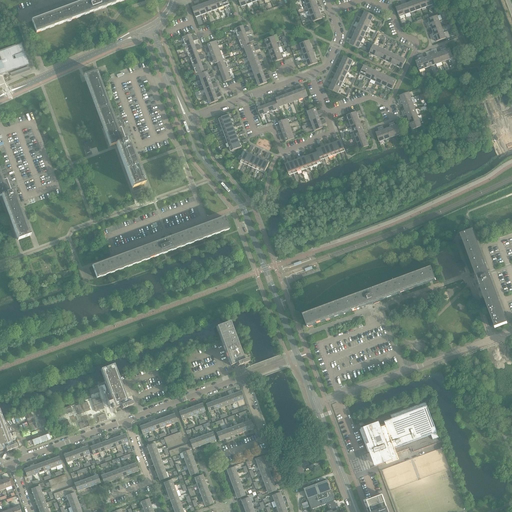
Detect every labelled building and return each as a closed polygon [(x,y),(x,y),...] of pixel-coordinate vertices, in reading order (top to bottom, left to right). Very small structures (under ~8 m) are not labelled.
[(89,0),(35,20),(32,21),(36,33),(93,12),(106,7),(124,0),(89,0)] [(214,0),(213,0),(209,2),(213,11),(218,9),(214,0)] [(214,0),(218,9),(224,7),(221,0),(214,0)] [(416,11),(422,9),(418,0),(417,0),(413,2),(416,11)] [(424,0),(418,0),(422,9),(428,7),(424,0)] [(209,2),(204,4),(207,13),(213,11),(209,2)] [(307,5),(309,10),(318,7),(316,2),(307,5)] [(413,2),(407,4),(411,13),(416,11),(413,2)] [(204,4),(198,6),(201,15),(207,13),(204,4)] [(407,4),(402,6),(405,15),(411,13),(407,4)] [(196,17),(201,15),(198,6),(192,8),(196,17)] [(399,17),(405,15),(402,6),(396,8),(399,17)] [(309,10),(311,16),(320,13),(318,7),(309,10)] [(365,12),(362,17),(371,22),(374,16),(365,12)] [(322,19),(320,13),(311,16),(313,22),(322,19)] [(426,24),(427,26),(440,21),(438,16),(428,19),(429,23),(426,24)] [(362,17),(360,23),(369,27),(371,22),(362,17)] [(442,27),(440,21),(427,26),(428,29),(431,27),(432,31),(442,27)] [(360,23),(357,28),(366,32),(369,27),(360,23)] [(245,31),(250,29),(249,27),(245,29),(243,26),(235,29),(237,34),(245,31)] [(430,35),(431,37),(444,33),(442,27),(432,31),(434,34),(430,35)] [(357,28),(355,34),(364,38),(366,32),(357,28)] [(237,34),(239,39),(247,36),(246,33),(250,31),(250,29),(245,31),(237,34)] [(446,38),(444,33),(431,37),(432,40),(435,39),(437,42),(446,38)] [(197,38),(196,36),(192,37),(191,34),(183,37),(185,42),(193,39),(197,38)] [(355,34),(352,39),(361,43),(364,38),(355,34)] [(265,40),(267,46),(276,42),(274,37),(265,40)] [(185,42),(187,47),(195,44),(194,42),(198,40),(197,38),(193,39),(185,42)] [(254,41),(253,39),(249,40),(241,43),(242,48),(244,48),(250,45),(249,42),(254,41)] [(359,49),(361,43),(352,39),(350,45),(359,49)] [(302,50),(312,46),(309,40),(300,44),(302,50)] [(205,49),(205,51),(210,49),(218,46),(216,41),(208,44),(209,47),(205,49)] [(267,46),(269,51),(279,48),(276,42),(267,46)] [(250,45),(244,48),(246,53),(255,49),(259,48),(258,46),(254,47),(253,44),(250,45)] [(0,74),(2,73),(3,74),(5,73),(5,72),(27,64),(28,64),(25,57),(27,56),(26,52),(24,53),(21,45),(0,52),(0,74)] [(369,54),(375,56),(379,47),(373,45),(369,54)] [(314,52),(312,46),(302,50),(304,55),(314,52)] [(445,46),(443,47),(447,60),(453,58),(450,49),(446,50),(445,46)] [(188,52),(190,57),(198,54),(197,51),(201,49),(201,47),(196,49),(188,52)] [(385,50),(379,47),(375,56),(380,59),(385,50)] [(438,53),(442,62),(447,60),(443,47),(440,48),(442,52),(438,53)] [(255,49),(246,53),(248,57),(256,54),(255,51),(260,50),(259,48),(255,49)] [(269,51),(271,57),(281,54),(279,48),(269,51)] [(390,52),(385,50),(380,59),(386,61),(390,52)] [(208,59),(209,61),(213,59),(222,56),(220,51),(212,54),(213,57),(208,59)] [(434,51),(431,52),(436,64),(442,62),(438,53),(435,54),(434,51)] [(304,55),(306,61),(316,57),(314,52),(304,55)] [(395,55),(390,52),(386,61),(391,64),(395,55)] [(430,56),(427,57),(430,67),(436,64),(431,52),(429,53),(430,56)] [(283,59),(281,54),(271,57),(273,63),(283,59)] [(391,64),(397,66),(401,57),(395,55),(391,64)] [(423,55),(420,56),(425,69),(430,67),(427,57),(424,58),(423,55)] [(215,64),(218,63),(224,61),(222,56),(213,59),(209,61),(210,63),(214,61),(215,64)] [(419,71),(425,69),(420,56),(418,57),(419,60),(416,61),(419,71)] [(192,62),(194,66),(202,63),(201,61),(205,59),(204,57),(200,59),(192,62)] [(258,59),(250,62),(251,67),(260,64),(259,61),(263,59),(263,57),(258,59)] [(318,63),(316,57),(306,61),(308,67),(318,63)] [(344,57),(342,62),(351,66),(353,61),(344,57)] [(406,60),(401,57),(397,66),(402,69),(406,60)] [(214,68),(215,70),(219,68),(228,65),(226,60),(224,61),(218,63),(219,66),(214,68)] [(348,72),(351,66),(342,62),(339,68),(348,72)] [(261,67),(260,64),(251,67),(253,72),(262,69),(266,67),(265,65),(261,67)] [(203,68),(195,71),(197,76),(199,75),(205,73),(204,70),(209,68),(208,66),(203,68)] [(360,75),(365,77),(369,68),(364,66),(360,75)] [(11,73),(12,76),(30,70),(30,67),(26,68),(11,73)] [(262,69),(253,72),(255,76),(263,73),(262,71),(267,69),(266,67),(262,69)] [(346,77),(348,72),(339,68),(337,73),(346,77)] [(365,77),(371,80),(375,71),(369,68),(365,77)] [(218,77),(218,79),(223,77),(231,75),(229,70),(221,73),(222,76),(218,77)] [(371,80),(376,82),(380,73),(375,71),(371,80)] [(144,184),(144,183),(128,140),(128,139),(125,141),(120,128),(122,127),(121,127),(117,129),(116,125),(97,76),(96,73),(96,72),(84,76),(85,77),(110,146),(116,144),(116,145),(133,188),(144,184)] [(199,75),(201,80),(210,77),(214,75),(213,73),(209,75),(208,72),(205,73),(199,75)] [(343,83),(346,77),(337,73),(334,78),(343,83)] [(376,82),(382,85),(386,76),(380,73),(376,82)] [(210,77),(201,80),(203,85),(211,82),(210,79),(215,77),(214,75),(210,77)] [(270,78),(270,76),(265,78),(257,81),(259,86),(267,83),(266,80),(270,78)] [(382,85),(387,87),(391,78),(386,76),(382,85)] [(334,78),(332,84),(341,88),(343,83),(334,78)] [(397,81),(391,78),(387,87),(392,90),(397,81)] [(338,94),(341,88),(332,84),(329,90),(338,94)] [(205,89),(206,94),(215,91),(214,88),(218,87),(218,85),(213,86),(205,89)] [(302,89),(300,85),(298,85),(303,99),(308,97),(305,88),(302,89)] [(294,102),(298,100),(295,92),(292,93),(291,88),(289,89),(294,102)] [(284,106),(289,104),(286,95),(283,96),(281,92),(279,93),(284,106)] [(399,103),(411,98),(409,92),(400,96),(401,99),(398,100),(399,103)] [(276,99),(277,102),(277,101),(279,107),(280,107),(284,106),(279,93),(277,93),(279,98),(276,99)] [(222,96),(221,94),(217,96),(208,99),(210,104),(218,101),(217,98),(222,96)] [(277,101),(277,102),(274,103),(272,98),(270,99),(275,111),(280,110),(280,107),(279,107),(277,101)] [(403,104),(404,107),(413,104),(415,103),(415,102),(414,98),(413,98),(411,98),(399,103),(399,105),(403,104)] [(261,117),(266,115),(261,102),(259,103),(261,108),(258,109),(261,117)] [(261,102),(266,115),(270,113),(267,105),(265,106),(263,102),(261,102)] [(403,114),(415,109),(413,104),(404,107),(405,110),(402,112),(403,114)] [(407,115),(408,119),(417,115),(415,109),(403,114),(404,117),(407,115)] [(323,114),(322,112),(309,117),(311,121),(319,118),(318,116),(323,114)] [(347,115),(349,121),(358,118),(356,112),(347,115)] [(33,113),(7,122),(9,126),(35,117),(33,113)] [(219,119),(220,123),(231,119),(230,115),(219,119)] [(407,125),(420,121),(417,115),(408,119),(409,122),(406,123),(407,125)] [(349,121),(351,127),(360,123),(358,118),(349,121)] [(220,123),(222,127),(233,123),(231,119),(220,123)] [(276,129),(289,124),(287,119),(279,122),(280,125),(276,127),(276,129)] [(422,126),(420,121),(407,125),(408,128),(411,127),(412,130),(422,126)] [(326,123),(326,122),(313,126),(315,131),(323,128),(322,125),(326,123)] [(391,123),(396,136),(402,134),(399,124),(395,126),(394,122),(391,123)] [(222,127),(223,131),(234,127),(233,123),(222,127)] [(351,127),(353,132),(362,129),(360,123),(351,127)] [(391,138),(396,136),(391,123),(389,124),(390,127),(387,128),(391,138)] [(380,127),(385,140),(391,138),(387,128),(384,130),(383,126),(380,127)] [(223,131),(225,135),(235,131),(234,127),(223,131)] [(379,142),(385,140),(380,127),(378,128),(379,132),(376,133),(379,142)] [(293,134),(291,129),(283,132),(283,135),(279,136),(280,139),(293,134)] [(353,132),(355,138),(364,135),(362,129),(353,132)] [(225,135),(226,139),(237,135),(235,131),(225,135)] [(295,139),(293,134),(280,139),(281,141),(285,139),(286,142),(295,139)] [(226,139),(228,143),(238,139),(237,135),(226,139)] [(355,138),(357,144),(366,140),(364,135),(355,138)] [(228,143),(229,147),(240,143),(238,139),(228,143)] [(341,140),(337,142),(341,153),(345,151),(341,140)] [(369,146),(366,140),(357,144),(359,149),(369,146)] [(337,154),(341,153),(337,142),(333,143),(337,154)] [(241,147),(240,143),(229,147),(231,151),(241,147)] [(333,143),(329,145),(333,156),(337,154),(333,143)] [(329,157),(333,156),(329,145),(325,146),(329,157)] [(325,159),(329,157),(325,146),(321,148),(325,159)] [(321,160),(325,159),(321,148),(316,149),(318,153),(318,152),(321,160)] [(241,162),(245,164),(250,153),(245,151),(241,162)] [(318,153),(314,154),(318,165),(322,163),(321,160),(318,152),(318,153)] [(249,166),(254,155),(250,153),(245,164),(249,166)] [(318,165),(314,154),(310,155),(314,166),(318,165)] [(249,166),(253,168),(258,157),(254,155),(249,166)] [(258,157),(253,168),(257,169),(262,159),(258,157)] [(306,169),(310,168),(306,157),(302,158),(306,169)] [(302,171),(306,169),(302,158),(298,160),(302,171)] [(257,169),(261,171),(265,161),(262,159),(257,169)] [(270,162),(265,161),(261,171),(265,173),(270,162)] [(294,174),(298,172),(294,161),(290,163),(294,174)] [(290,175),(294,174),(290,163),(286,164),(290,175)] [(0,196),(2,196),(19,240),(30,236),(14,192),(14,191),(11,192),(6,180),(7,179),(3,180),(0,173),(0,196)] [(228,229),(224,217),(92,266),(97,278),(228,229)] [(495,328),(507,323),(473,231),(461,236),(476,276),(475,276),(475,275),(474,275),(475,276),(474,276),(477,280),(495,328)] [(399,294),(401,293),(430,282),(433,281),(436,280),(431,268),(304,316),(308,327),(313,325),(354,310),(374,303),(379,303),(380,302),(379,302),(378,301),(382,300),(399,294)] [(237,367),(240,366),(240,367),(244,366),(244,364),(246,363),(248,363),(247,359),(243,360),(229,322),(216,327),(230,366),(236,364),(237,367)] [(122,409),(124,408),(125,410),(129,409),(128,407),(133,405),(132,402),(128,403),(114,365),(101,370),(115,409),(121,406),(122,409)] [(240,392),(235,394),(238,402),(243,400),(240,392)] [(235,394),(229,396),(232,404),(238,402),(235,394)] [(226,406),(232,404),(229,396),(223,398),(226,406)] [(220,408),(226,406),(223,398),(217,400),(220,408)] [(215,410),(220,408),(217,400),(212,402),(215,410)] [(212,402),(206,404),(209,412),(215,410),(212,402)] [(392,419),(385,422),(386,426),(396,454),(412,448),(414,452),(441,442),(426,402),(390,415),(392,419)] [(196,406),(199,414),(205,412),(202,403),(196,406)] [(191,408),(194,416),(199,414),(196,406),(191,408)] [(191,408),(185,410),(188,418),(194,416),(191,408)] [(182,420),(188,418),(185,410),(179,412),(182,420)] [(7,452),(9,451),(9,453),(13,451),(13,450),(15,449),(17,448),(15,442),(11,443),(0,412),(0,451),(6,449),(7,452)] [(174,414),(169,416),(171,424),(177,422),(174,414)] [(166,426),(171,424),(169,416),(163,418),(166,426)] [(160,428),(166,426),(163,418),(157,420),(160,428)] [(154,430),(160,428),(157,420),(151,422),(154,430)] [(245,422),(248,430),(254,428),(251,420),(245,422)] [(148,433),(154,430),(151,422),(145,425),(148,433)] [(242,433),(248,430),(245,422),(239,425),(242,433)] [(361,431),(369,452),(366,454),(372,468),(378,466),(393,460),(379,423),(362,430),(361,431)] [(143,435),(148,433),(145,425),(140,427),(143,435)] [(237,435),(242,433),(239,425),(234,427),(237,435)] [(231,437),(237,435),(234,427),(228,429),(231,437)] [(225,439),(231,437),(228,429),(222,431),(225,439)] [(225,439),(222,431),(216,433),(219,441),(225,439)] [(210,443),(216,440),(213,432),(207,434),(210,443)] [(125,434),(119,436),(122,444),(128,442),(125,434)] [(204,445),(210,443),(207,434),(201,437),(204,445)] [(116,447),(122,444),(119,436),(113,439),(116,447)] [(198,447),(204,445),(201,437),(195,439),(198,447)] [(113,439),(108,441),(111,449),(116,447),(113,439)] [(193,449),(198,447),(195,439),(190,441),(190,443),(193,449)] [(105,451),(111,449),(108,441),(102,443),(105,451)] [(102,443),(96,445),(99,453),(105,451),(102,443)] [(147,446),(149,452),(157,449),(155,443),(147,446)] [(96,445),(90,447),(93,455),(99,453),(96,445)] [(81,448),(84,457),(90,454),(87,446),(81,448)] [(75,451),(78,459),(84,457),(81,448),(75,451)] [(149,452),(151,458),(159,455),(157,449),(149,452)] [(182,453),(184,459),(192,456),(190,450),(189,450),(185,452),(182,453)] [(75,451),(70,453),(72,461),(78,459),(75,451)] [(67,463),(72,461),(70,453),(64,455),(67,463)] [(151,458),(153,464),(161,461),(159,455),(151,458)] [(194,461),(192,456),(184,459),(186,464),(194,461)] [(256,459),(258,465),(266,462),(264,456),(256,459)] [(306,456),(294,461),(295,463),(290,464),(295,476),(300,474),(298,469),(309,465),(309,464),(306,456)] [(59,457),(53,459),(56,467),(62,465),(59,457)] [(47,461),(50,469),(56,467),(53,459),(47,461)] [(47,461),(42,463),(45,471),(50,469),(47,461)] [(153,464),(155,469),(163,466),(161,461),(153,464)] [(196,467),(194,461),(186,464),(188,470),(196,467)] [(268,468),(266,462),(258,465),(260,471),(268,468)] [(42,463),(36,465),(39,473),(45,471),(42,463)] [(130,465),(133,473),(139,471),(136,463),(130,465)] [(30,467),(33,475),(39,473),(36,465),(30,467)] [(130,465),(124,467),(127,475),(133,473),(130,465)] [(155,469),(158,475),(166,472),(163,466),(155,469)] [(33,475),(30,467),(24,469),(27,477),(33,475)] [(118,470),(121,477),(127,475),(124,467),(118,470)] [(196,467),(188,470),(190,476),(198,473),(196,467)] [(227,470),(229,476),(237,473),(235,467),(227,470)] [(260,471),(262,476),(270,474),(268,468),(260,471)] [(118,470),(113,472),(116,480),(121,477),(118,470)] [(107,474),(110,482),(116,480),(113,472),(107,474)] [(168,478),(166,472),(158,475),(160,481),(168,478)] [(229,476),(232,481),(240,478),(237,473),(229,476)] [(110,482),(107,474),(101,476),(104,484),(110,482)] [(272,479),(270,474),(262,476),(264,482),(272,479)] [(95,485),(101,483),(98,475),(92,477),(95,485)] [(197,484),(205,481),(202,475),(194,478),(197,484)] [(89,487),(95,485),(92,477),(86,479),(89,487)] [(8,478),(3,480),(6,488),(11,486),(8,478)] [(242,484),(240,478),(232,481),(234,487),(242,484)] [(83,490),(89,487),(86,479),(80,481),(83,490)] [(275,485),(272,479),(264,482),(267,488),(275,485)] [(164,483),(166,488),(174,486),(172,480),(164,483)] [(328,480),(305,488),(304,489),(312,509),(327,503),(330,511),(327,511),(339,511),(338,510),(335,511),(334,508),(337,507),(336,504),(332,505),(331,502),(335,501),(328,480)] [(74,484),(75,486),(77,492),(83,490),(80,481),(74,484)] [(207,486),(205,481),(197,484),(199,489),(207,486)] [(234,487),(236,493),(244,490),(242,484),(234,487)] [(277,491),(275,485),(267,488),(269,494),(277,491)] [(32,489),(34,495),(42,492),(39,486),(32,489)] [(166,488),(168,494),(176,491),(174,486),(166,488)] [(209,492),(207,486),(199,489),(201,495),(209,492)] [(246,496),(244,490),(236,493),(238,499),(246,496)] [(168,494),(170,500),(178,497),(176,491),(168,494)] [(34,495),(36,501),(44,498),(42,492),(34,495)] [(211,498),(209,492),(201,495),(203,501),(211,498)] [(73,493),(69,495),(67,496),(69,501),(77,499),(75,493),(73,493)] [(273,496),(275,501),(283,498),(281,493),(273,496)] [(388,511),(383,495),(367,501),(371,511),(388,511)] [(170,500),(172,506),(180,503),(178,497),(170,500)] [(242,500),(244,506),(252,503),(250,497),(242,500)] [(36,501),(38,506),(46,503),(44,498),(36,501)] [(213,504),(211,498),(203,501),(205,507),(213,504)] [(275,501),(277,507),(285,504),(283,498),(275,501)] [(79,504),(77,499),(69,501),(71,507),(79,504)] [(143,508),(151,505),(149,499),(141,502),(143,508)] [(38,506),(40,511),(48,509),(46,503),(38,506)] [(172,506),(174,511),(182,508),(180,503),(172,506)] [(244,506),(246,511),(254,509),(252,503),(244,506)]
